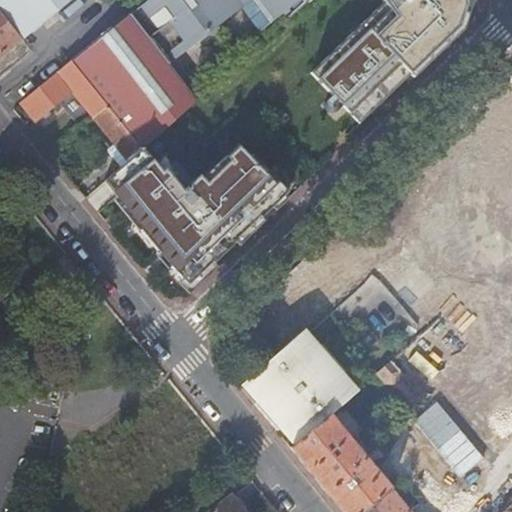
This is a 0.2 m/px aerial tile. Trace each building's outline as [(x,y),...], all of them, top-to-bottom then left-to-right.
[(0,0),(0,13),(21,39),(68,0),(0,0)] [(148,0),(141,7),(140,7),(129,16),(169,65),(240,9),(264,40),(309,0),(148,0)] [(383,0),(386,2),(313,73),(366,124),(417,75),(421,78),(471,31),(473,6),(469,0),(383,0)] [(0,55),(21,39),(0,13),(0,55)] [(129,16),(71,63),(107,107),(140,149),(142,147),(162,130),(163,129),(166,126),(197,99),(169,65),(129,16)] [(107,107),(71,63),(20,104),(35,121),(53,107),(72,92),(93,118),(107,107)] [(499,91),(473,117),(483,127),(508,100),(499,91)] [(483,130),(498,144),(511,128),(511,101),(511,100),(483,130)] [(121,165),(140,149),(107,107),(93,118),(104,133),(115,147),(111,151),(121,165)] [(164,170),(142,147),(140,149),(121,165),(103,181),(109,188),(144,227),(143,229),(163,252),(165,251),(172,257),(177,264),(176,266),(195,285),(219,262),(220,263),(243,242),(242,240),(266,217),(268,218),(295,192),(261,157),(258,160),(243,144),(231,156),(234,160),(212,181),(204,173),(188,189),(167,167),(164,170)] [(316,255),(274,297),(307,330),(349,288),(316,255)] [(391,361),(399,372),(410,386),(453,348),(433,325),(405,348),(394,358),(391,361)] [(279,429),(293,446),(329,414),(355,392),(341,376),(344,373),(340,368),(353,356),(358,347),(355,336),(345,332),(335,335),(318,350),(315,346),(302,331),(280,350),(249,376),(240,384),(256,402),(253,405),(275,433),(279,429)] [(383,345),(394,358),(405,348),(394,336),(383,345)] [(511,345),(453,408),(504,456),(511,447),(511,345)] [(391,361),(376,374),(384,384),(391,385),(398,379),(399,372),(391,361)] [(146,429),(186,478),(222,450),(181,400),(146,429)] [(478,489),(487,481),(424,406),(394,432),(404,442),(381,461),(398,482),(422,464),(459,509),(479,491),(478,489)] [(340,511),(425,511),(418,503),(408,511),(329,414),(293,446),(289,449),(309,474),(336,508),(340,511)] [(146,459),(75,511),(152,511),(189,484),(172,462),(157,474),(146,459)] [(240,511),(230,498),(211,511),(240,511)]
